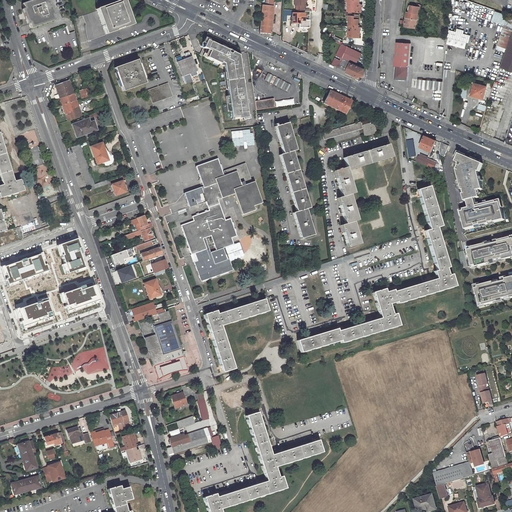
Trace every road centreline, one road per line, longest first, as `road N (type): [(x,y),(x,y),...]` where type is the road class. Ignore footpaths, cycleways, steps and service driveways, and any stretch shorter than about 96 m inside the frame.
road 1 (residential): [(189,310),(417,239),(399,130)]
road 2 (residential): [(338,254),(326,160),(382,138),(394,108)]
road 3 (secondary): [(370,96),(219,26)]
road 4 (residential): [(82,226),(30,81)]
road 5 (residential): [(150,200),(98,58)]
road 6 (residential): [(141,391),(0,437)]
road 7 (residential): [(164,482),(119,477),(29,511)]
road 8 (residential): [(189,310),(204,370),(141,391)]
